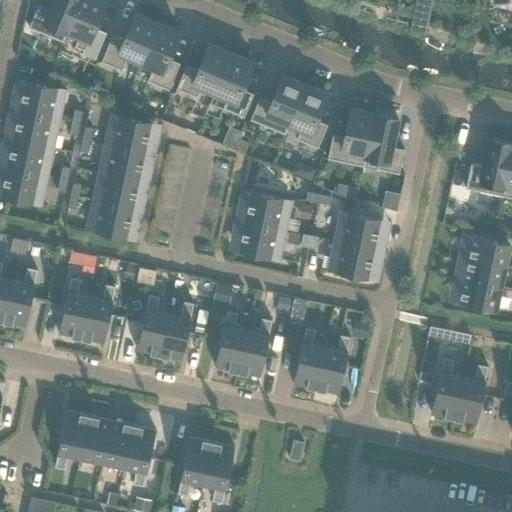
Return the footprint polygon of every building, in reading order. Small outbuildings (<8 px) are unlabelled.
[(67,31),(79,0),(53,0),(50,9),(38,4),(29,27),(62,42),(67,31)] [(85,51),(105,1),(102,0),(79,0),(67,31),(79,37),(75,47),(85,51)] [(415,0),(413,14),(429,17),(433,0),(431,0),(415,0)] [(112,35),(101,62),(122,71),(128,57),(141,62),(157,23),(135,13),(124,40),(112,35)] [(157,23),(141,62),(153,67),(147,81),(168,90),(180,63),(168,58),(179,32),(157,23)] [(209,44),(198,71),(186,66),(176,89),(198,98),(202,88),(214,93),(231,53),(209,44)] [(253,63),(231,53),(214,93),(227,98),(223,108),(244,117),(254,94),(242,89),(253,63)] [(282,75),(271,101),(260,97),(250,120),(284,134),(288,124),(305,84),(282,75)] [(23,81),(17,110),(57,119),(63,90),(23,81)] [(327,94),(305,84),(288,124),(301,129),(297,139),(318,148),(327,125),(316,120),(327,94)] [(363,166),(366,156),(374,114),(351,109),(345,137),(333,134),(328,159),(363,166)] [(17,110),(11,138),(51,147),(57,119),(17,110)] [(74,110),(72,122),(80,123),(82,112),(74,110)] [(404,149),(392,147),(398,119),(374,114),(366,156),(379,159),(377,169),(399,174),(404,149)] [(107,144),(147,153),(154,124),(114,115),(107,144)] [(72,122),(69,134),(77,135),(80,123),(72,122)] [(85,127),(83,139),(90,140),(93,128),(85,127)] [(51,147),(11,138),(5,166),(45,175),(51,147)] [(501,196),(511,144),(511,143),(489,138),(483,166),(470,163),(465,188),(501,196)] [(83,139),(80,151),(88,152),(90,140),(83,139)] [(107,144),(101,172),(136,180),(141,181),(147,153),(107,144)] [(511,144),(501,196),(511,198),(511,144)] [(5,166),(0,189),(0,195),(39,204),(45,175),(5,166)] [(62,166),(60,178),(68,180),(70,168),(62,166)] [(316,169),(311,167),(305,168),(301,177),(311,181),(316,169)] [(120,206),(135,209),(141,181),(136,180),(101,172),(95,200),(120,206)] [(60,178),(57,190),(65,192),(68,180),(60,178)] [(73,183),(70,195),(78,197),(81,185),(73,183)] [(345,197),(355,199),(358,188),(348,185),(345,197)] [(249,192),(243,221),(283,230),(289,201),(249,192)] [(318,202),(319,194),(307,192),(306,200),(318,202)] [(319,194),(318,202),(330,205),(331,197),(319,194)] [(70,195),(68,207),(76,209),(78,197),(70,195)] [(120,206),(95,200),(89,229),(129,238),(135,209),(120,206)] [(298,217),(310,219),(312,205),(300,203),(298,217)] [(376,250),(383,221),(342,212),(336,241),(370,248),(376,250)] [(283,230),(243,221),(237,250),(277,259),(283,230)] [(308,247),(311,235),(303,234),(300,245),(308,247)] [(311,235),(308,247),(316,249),(318,237),(311,235)] [(504,266),(509,244),(471,236),(466,258),(504,266)] [(18,253),(21,239),(13,237),(9,251),(18,253)] [(21,239),(18,253),(25,254),(28,240),(21,239)] [(370,248),(336,241),(330,270),(370,279),(375,257),(376,250),(370,248)] [(83,265),(81,270),(93,273),(97,257),(85,254),(83,265)] [(500,287),(504,266),(466,258),(461,279),(500,287)] [(0,261),(0,320),(3,321),(12,279),(0,276),(3,262),(0,261)] [(27,267),(24,282),(12,279),(3,321),(26,326),(35,284),(34,283),(37,270),(27,267)] [(81,338),(90,296),(78,293),(81,279),(71,277),(68,288),(68,290),(58,333),(81,338)] [(495,309),(500,287),(461,279),(457,301),(495,309)] [(212,302),(229,305),(232,285),(216,282),(212,302)] [(90,296),(81,338),(104,343),(113,301),(116,287),(105,284),(102,299),(90,296)] [(159,354),(168,312),(156,310),(159,296),(149,293),(146,308),(145,308),(136,350),(159,354)] [(292,309),(304,312),(307,301),(294,298),(292,309)] [(168,312),(159,354),(182,359),(191,317),(194,303),(183,301),(180,315),(168,312)] [(237,371),(246,329),(234,327),(237,312),(227,310),(224,324),(215,366),(237,371)] [(246,329),(237,371),(260,376),(269,334),(272,320),(262,318),(258,332),(246,329)] [(352,335),(367,338),(370,323),(355,320),(352,335)] [(194,331),(203,333),(205,325),(196,323),(194,331)] [(316,388),(325,346),(313,343),(316,329),(305,327),(302,341),(293,383),(316,388)] [(325,346),(316,388),(339,393),(348,351),(347,350),(350,337),(340,334),(337,349),(325,346)] [(443,356),(440,371),(431,413),(453,418),(462,376),(449,373),(452,358),(443,356)] [(462,376),(453,418),(476,423),(486,377),(488,366),(478,364),(475,378),(462,376)] [(503,396),(511,397),(511,382),(505,381),(503,396)] [(80,457),(89,416),(66,411),(57,453),(58,453),(55,467),(65,469),(68,455),(80,457)] [(102,462),(111,420),(89,416),(80,457),(102,462)] [(124,467),(133,425),(111,420),(102,462),(124,467)] [(133,425),(124,467),(136,470),(133,484),(143,486),(146,472),(147,472),(156,430),(154,429),(133,425)] [(203,484),(212,442),(189,437),(180,479),(181,479),(177,493),(188,495),(191,481),(203,484)] [(300,460),(304,441),(294,439),(289,458),(300,460)] [(212,442),(203,484),(215,486),(212,501),(222,503),(225,489),(226,489),(235,447),(233,446),(212,442)] [(109,493),(107,504),(115,506),(117,494),(109,493)] [(29,509),(42,511),(53,511),(56,503),(31,497),(29,509)] [(135,497),(133,509),(144,511),(149,511),(152,501),(135,497)]
